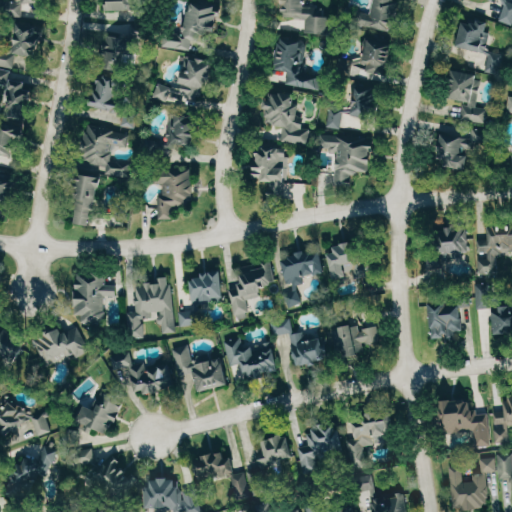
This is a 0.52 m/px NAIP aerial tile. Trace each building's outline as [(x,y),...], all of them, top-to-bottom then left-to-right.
[(42,1),(41,0),(6,0),(9,16),(33,13),(32,2),(42,1)] [(140,0),(111,0),(112,11),(141,8),(140,0)] [(193,50),(194,41),(203,42),(204,35),(219,37),(223,3),(198,0),(195,0),(194,13),(190,12),(188,23),(176,21),(173,47),(193,50)] [(334,36),(334,6),(323,6),(323,0),(292,0),(292,9),(285,9),(285,26),(293,26),(293,21),(308,21),(308,36),(334,36)] [(389,31),(400,0),(373,0),(368,13),(364,12),(361,21),(389,31)] [(511,21),(511,0),(496,0),(500,1),(496,17),(511,21)] [(461,47),(488,52),(493,32),(490,32),(491,25),(466,19),(461,47)] [(41,56),(46,26),(20,22),(16,52),(41,56)] [(110,57),(142,63),(148,25),(133,22),(131,35),(114,32),(110,57)] [(322,89),(324,76),(311,75),(312,65),(306,64),(309,37),(282,35),(279,68),(290,70),(288,85),(322,89)] [(350,65),(387,73),(393,45),(371,40),(368,54),(354,50),(350,65)] [(31,58),(0,50),(0,64),(14,68),(15,65),(28,68),(31,58)] [(180,89),(161,82),(155,98),(176,106),(180,96),(200,104),(216,63),(194,54),(180,89)] [(33,80),(13,78),(14,68),(0,66),(0,83),(12,85),(8,114),(29,116),(33,80)] [(452,99),(465,101),(463,118),(486,121),(488,107),(478,106),(482,73),(456,70),(452,99)] [(130,127),(138,79),(106,73),(101,107),(125,111),(123,126),(130,127)] [(308,143),(310,122),(299,121),(302,101),(297,100),(298,94),(273,90),(268,123),(286,126),(284,140),(308,143)] [(171,146),(198,145),(197,111),(171,112),(171,146)] [(0,165),(14,168),(16,154),(22,155),(26,128),(0,123),(0,165)] [(130,129),(91,126),(87,173),(133,176),(134,164),(114,162),(115,147),(129,148),(130,129)] [(448,165),(469,166),(471,135),(443,133),(442,158),(448,158),(448,165)] [(336,182),(352,185),(354,171),(369,173),(374,143),(325,134),(322,149),(341,152),(336,182)] [(289,193),(290,147),(260,146),(259,179),(275,180),(274,192),(289,193)] [(161,218),(176,218),(175,203),(194,203),(193,169),(156,169),(156,183),(165,183),(165,195),(161,195),(161,218)] [(0,207),(12,209),(17,175),(0,172),(0,207)] [(94,225),(102,175),(84,173),(76,222),(94,225)] [(480,272),(502,272),(501,252),(511,251),(511,231),(505,232),(505,224),(489,224),(490,235),(478,235),(480,272)] [(444,263),(456,262),(456,254),(469,254),(468,226),(442,227),(444,263)] [(337,282),(376,274),(375,266),(364,268),(359,242),(330,248),(337,282)] [(328,272),(324,248),(283,255),(289,288),(291,300),(298,298),(298,301),(302,300),(299,285),(307,283),(305,276),(328,272)] [(231,288),(238,319),(252,316),(248,299),(265,295),(263,287),(275,284),(271,263),(239,270),(242,286),(231,288)] [(75,312),(86,314),(85,319),(104,323),(109,294),(118,296),(120,286),(108,285),(110,274),(82,269),(75,312)] [(193,278),(196,303),(227,299),(224,271),(204,273),(205,277),(193,278)] [(178,332),(173,280),(136,283),(139,311),(129,311),(131,337),(147,336),(146,322),(164,320),(165,333),(178,332)] [(478,306),(496,306),(496,285),(477,285),(478,306)] [(433,338),(456,337),(456,330),(464,330),(463,304),(432,305),(433,338)] [(498,334),(511,331),(511,305),(494,308),(498,334)] [(181,309),(182,325),(199,325),(198,309),(181,309)] [(339,356),(367,352),(365,343),(382,340),(380,326),(362,328),(362,324),(334,328),(339,356)] [(92,350),(80,326),(66,333),(63,327),(37,340),(48,364),(74,352),(77,358),(92,350)] [(0,352),(21,361),(30,337),(7,329),(0,347),(0,352)] [(226,340),(236,383),(282,373),(274,341),(244,348),(242,337),(226,340)] [(231,384),(223,351),(194,358),(191,345),(175,349),(181,375),(196,372),(201,391),(231,384)] [(137,367),(133,350),(115,354),(120,376),(126,374),(129,384),(137,383),(140,395),(177,386),(174,374),(167,376),(163,360),(137,367)] [(126,400),(106,392),(98,409),(89,405),(80,425),(95,432),(97,427),(112,434),(126,400)] [(446,429),(477,431),(477,445),(493,446),(493,441),(510,442),(511,420),(511,393),(506,393),(506,413),(476,412),(477,400),(447,398),(446,429)] [(13,395),(0,406),(0,429),(7,437),(31,417),(13,395)] [(41,435),(56,429),(49,409),(33,415),(41,435)] [(393,417),(357,423),(359,437),(350,439),(354,466),(374,463),(371,448),(390,444),(388,433),(396,432),(393,417)] [(300,446),(305,474),(322,471),(321,463),(335,460),(333,450),(346,448),(342,425),(309,430),(311,445),(300,446)] [(83,440),(84,429),(70,429),(70,440),(83,440)] [(64,436),(52,432),(43,461),(32,458),(27,474),(20,472),(14,490),(30,495),(36,476),(50,480),(64,436)] [(291,437),(258,441),(261,464),(294,460),(291,437)] [(200,479),(238,471),(235,458),(228,459),(227,452),(196,458),(200,479)] [(453,465),(454,508),(490,508),(489,471),(501,471),(501,477),(511,477),(511,452),(500,453),(500,457),(484,457),(484,476),(466,476),(465,464),(453,465)] [(144,480),(115,455),(97,476),(126,501),(144,480)] [(253,497),(248,473),(233,476),(238,500),(253,497)] [(364,476),(366,500),(375,499),(376,511),(409,511),(407,492),(378,495),(376,474),(364,476)] [(203,511),(204,508),(198,489),(192,488),(184,491),(180,478),(164,476),(153,480),(151,497),(153,505),(170,506),(171,511),(203,511)] [(253,494),(264,494),(264,476),(253,476),(253,494)] [(258,505),(259,511),(303,511),(303,510),(294,511),(275,511),(273,501),(258,505)]
